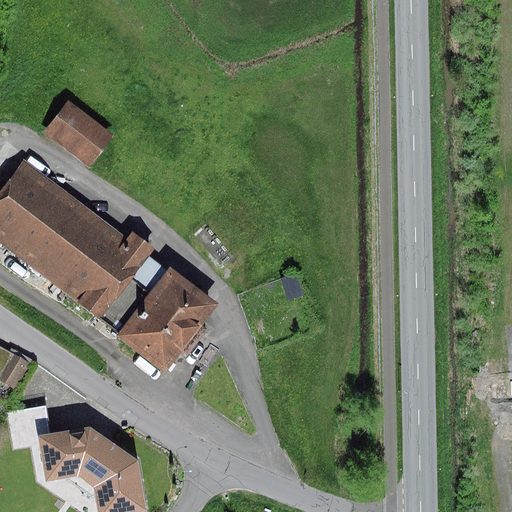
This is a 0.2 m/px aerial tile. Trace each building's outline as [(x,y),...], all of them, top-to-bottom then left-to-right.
[(115,137),(68,101),(43,134),(89,170),(115,137)] [(0,192),(0,246),(102,322),(150,258),(156,249),(132,231),(127,238),(24,161),(0,192)] [(168,271),(150,258),(102,322),(118,333),(115,337),(166,375),(219,305),(170,269),(168,271)] [(30,363),(14,355),(0,379),(0,381),(15,390),(30,363)] [(38,436),(50,434),(46,406),(6,413),(13,451),(39,446),(38,436)] [(139,461),(89,428),(50,434),(38,436),(39,446),(46,482),(78,477),(94,488),(97,511),(146,511),(147,511),(139,461)]
